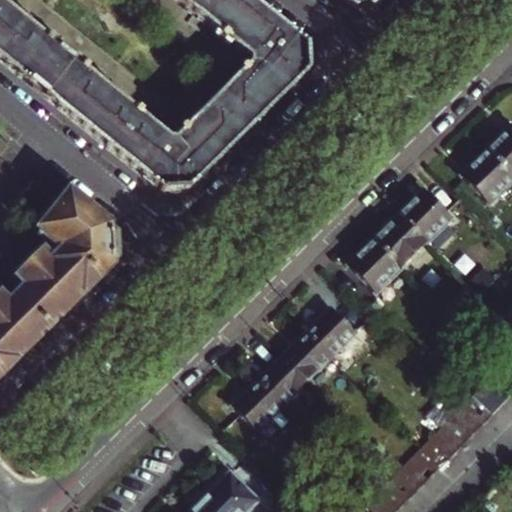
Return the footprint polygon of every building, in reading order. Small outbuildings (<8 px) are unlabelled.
[(1,0),(0,0),(0,59),(35,88),(66,48),(46,32),(43,35),(0,1),(1,0)] [(261,7),(251,0),(179,0),(218,31),(216,33),(231,45),(233,43),(261,7)] [(307,45),(261,7),(233,43),(252,58),(252,64),(248,61),(243,67),(276,101),(307,70),(307,45)] [(87,66),(66,48),(35,88),(107,146),(137,108),(129,101),(127,104),(84,69),(87,66)] [(219,159),(276,101),(243,67),(238,72),(240,74),(193,121),(191,119),(185,125),(219,159)] [(187,191),(219,159),(185,125),(176,135),(178,137),(176,139),(170,139),(144,118),(146,116),(137,108),(107,146),(163,192),(187,191)] [(511,124),(487,149),(511,174),(511,124)] [(489,204),(511,180),(511,174),(487,149),(461,175),(489,204)] [(425,189),(402,212),(399,215),(427,243),(453,218),(425,189)] [(60,253),(52,260),(85,293),(119,259),(118,234),(68,193),(36,233),(60,253)] [(402,268),(427,243),(399,215),(374,240),(402,268)] [(377,293),(402,268),(374,240),(348,264),(377,293)] [(24,288),(16,296),(49,329),(85,293),(52,260),(42,249),(28,259),(24,263),(14,277),(24,288)] [(469,285),(481,298),(487,292),(474,279),(469,285)] [(475,305),(481,298),(469,285),(462,292),(475,305)] [(0,364),(6,371),(49,329),(16,296),(9,304),(0,294),(0,364)] [(331,357),(356,332),(332,308),(307,333),(331,357)] [(306,382),(331,357),(307,333),(282,357),(306,382)] [(282,406),(306,382),(282,357),(258,381),(282,406)] [(392,511),(511,392),(494,374),(365,503),(374,511),(392,511)] [(282,406),(258,381),(233,405),(258,430),(282,406)] [(229,472),(188,511),(246,511),(257,501),(229,472)]
